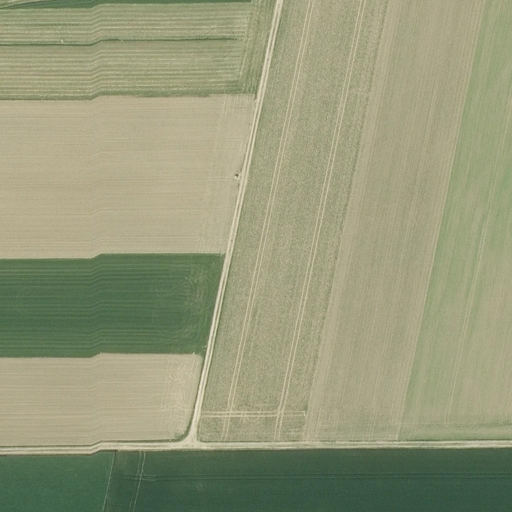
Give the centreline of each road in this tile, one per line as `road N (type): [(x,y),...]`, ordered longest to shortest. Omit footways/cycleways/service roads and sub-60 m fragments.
road 1 (track): [(0,450),(511,447)]
road 2 (track): [(280,0),(193,449)]
